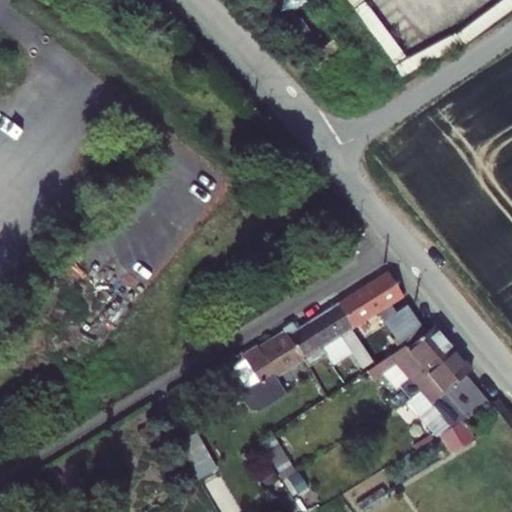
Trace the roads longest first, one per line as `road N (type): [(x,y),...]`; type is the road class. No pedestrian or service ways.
road 1 (unclassified): [(0,479),(398,243)]
road 2 (unclassified): [(328,156),(511,33)]
road 3 (unclassified): [(190,0),(328,156)]
road 4 (unclassified): [(398,243),(511,375)]
